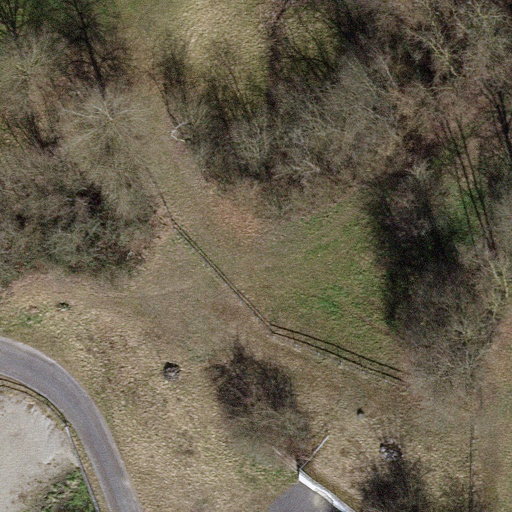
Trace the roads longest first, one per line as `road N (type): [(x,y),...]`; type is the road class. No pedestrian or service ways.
road 1 (track): [(511,67),(395,187),(306,247),(255,248),(206,224),(119,60)]
road 2 (track): [(0,361),(45,374),(127,511)]
